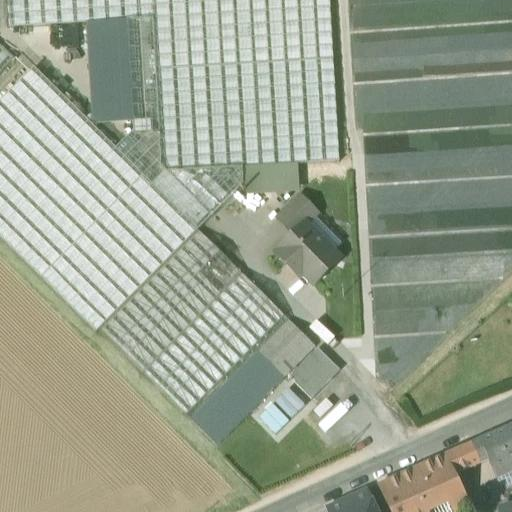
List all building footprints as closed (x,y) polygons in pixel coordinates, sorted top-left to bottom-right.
[(7,0),(9,31),(126,24),(126,23),(153,21),(151,0),(7,0)] [(151,0),(153,21),(160,137),(162,176),(243,171),(298,167),(339,165),(329,0),(151,0)] [(126,24),(133,134),(133,139),(160,137),(153,21),(126,23),(126,24)] [(0,77),(14,62),(0,49),(0,77)] [(315,349),(198,234),(116,152),(34,71),(0,104),(0,241),(96,337),(100,333),(186,418),(217,449),(315,349)] [(162,176),(160,137),(133,139),(133,134),(116,152),(198,234),(243,188),(243,171),(162,176)] [(298,167),(243,171),(243,188),(243,199),(299,196),(298,167)] [(280,220),(296,236),(305,227),(306,228),(317,216),(300,199),(280,220)] [(303,276),(314,288),(340,263),(306,228),(305,227),(296,236),(279,252),(280,253),(276,257),(298,280),(303,276)] [(289,381),(311,403),(340,374),(318,352),(289,381)] [(503,477),(504,485),(511,483),(511,426),(478,442),(488,462),(496,480),(503,477)] [(475,468),(488,462),(478,442),(464,448),(475,468)] [(464,448),(445,457),(456,479),(457,478),(456,476),(475,468),(464,448)] [(458,511),(469,507),(456,479),(445,457),(378,487),(390,511),(458,511)] [(326,510),(326,511),(376,511),(367,492),(326,510)]
